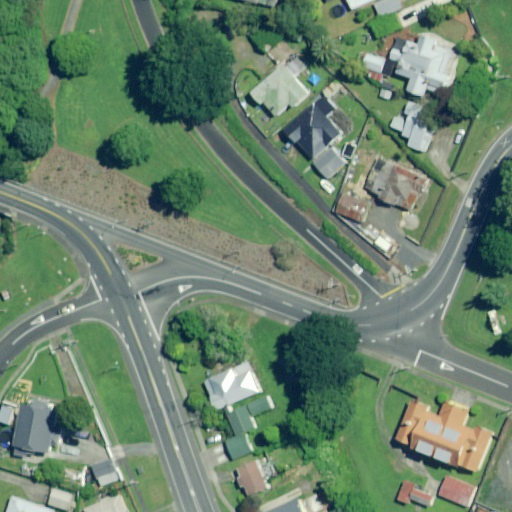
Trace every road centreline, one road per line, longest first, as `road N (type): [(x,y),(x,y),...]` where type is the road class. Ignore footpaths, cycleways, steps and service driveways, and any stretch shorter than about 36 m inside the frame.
road 1 (unclassified): [(138,0),(160,58),(210,136),(398,317)]
road 2 (tertiary): [(121,295),(200,511)]
road 3 (unclassified): [(398,317),(428,296),(447,268),(483,186),(511,145)]
road 4 (unclassified): [(61,215),(235,284)]
road 5 (unclassified): [(235,284),(348,324),(398,317)]
road 6 (residential): [(0,359),(35,326),(121,295)]
road 7 (unclassified): [(398,317),(419,350),(511,388)]
